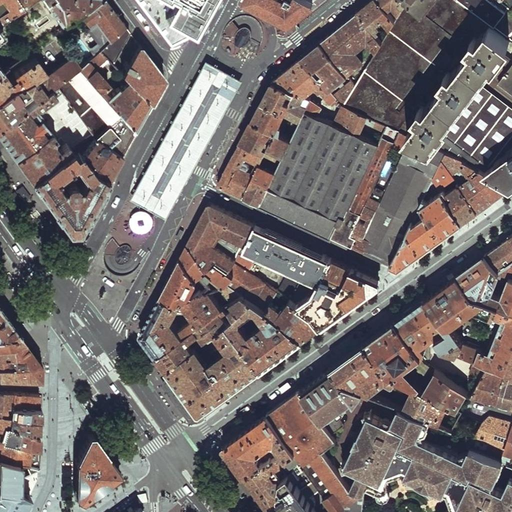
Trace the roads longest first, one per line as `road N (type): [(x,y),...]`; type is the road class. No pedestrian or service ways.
road 1 (tertiary): [(183,448),(401,290)]
road 2 (primary): [(180,73),(64,287)]
road 3 (residential): [(401,290),(391,276),(196,180)]
road 4 (residential): [(106,340),(196,180)]
road 5 (primary): [(57,315),(164,464)]
road 6 (tertiary): [(401,290),(511,208)]
road 7 (primary): [(183,448),(106,340)]
road 8 (residential): [(196,180),(259,66)]
road 9 (residential): [(53,385),(50,477),(35,511)]
